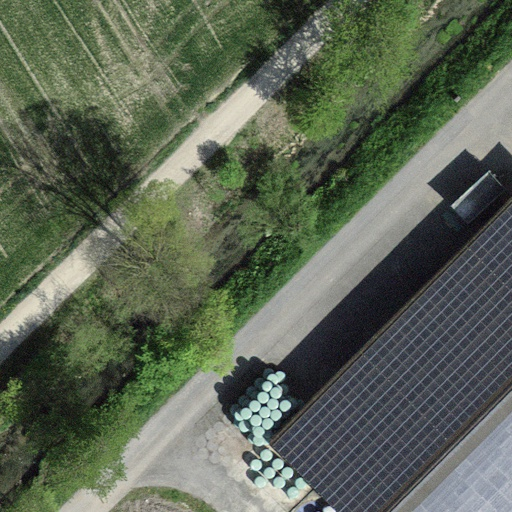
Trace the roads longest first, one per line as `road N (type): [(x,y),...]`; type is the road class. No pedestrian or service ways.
road 1 (track): [(90,511),(511,85)]
road 2 (track): [(0,340),(344,0)]
